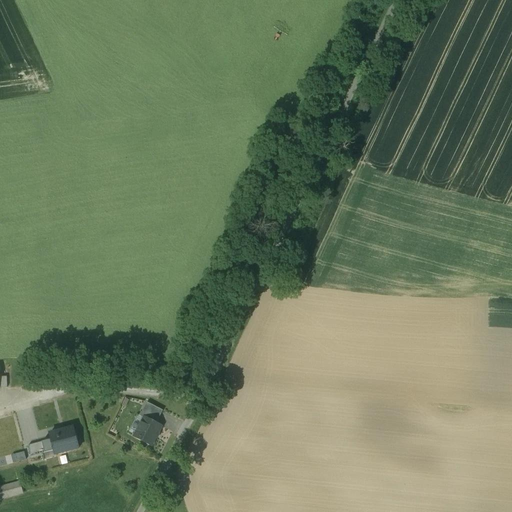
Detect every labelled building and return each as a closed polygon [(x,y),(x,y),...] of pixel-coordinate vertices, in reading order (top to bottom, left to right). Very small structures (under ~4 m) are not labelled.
[(47,370),(46,382),(75,383),(75,371),(47,370)] [(165,412),(146,403),(139,417),(143,419),(133,438),(154,449),(166,425),(160,422),(165,412)] [(45,460),(43,454),(41,443),(31,409),(0,416),(0,472),(9,470),(3,448),(17,444),(18,447),(6,450),(11,469),(45,460)] [(51,440),(41,443),(43,454),(54,451),(55,455),(79,448),(74,428),(50,435),(51,440)] [(20,482),(0,487),(0,499),(23,493),(20,482)]
